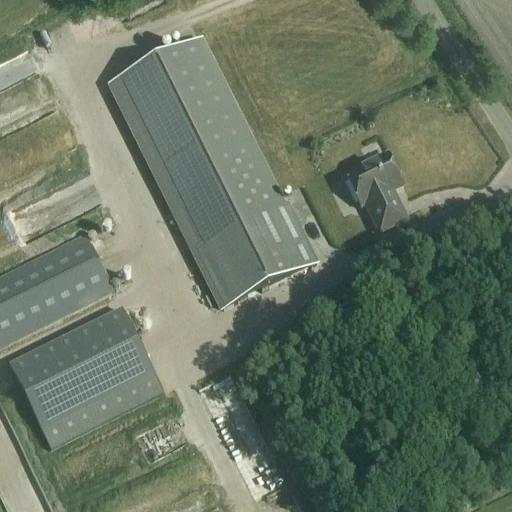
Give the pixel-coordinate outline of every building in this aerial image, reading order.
[(90,29),(91,43),(106,41),(104,28),(90,29)] [(316,267),(295,225),(286,206),(280,210),(197,44),(109,89),(222,314),(316,267)] [(2,79),(0,79),(0,96),(8,92),(2,79)] [(378,235),(399,225),(404,223),(394,203),(392,204),(388,196),(401,189),(386,158),(344,178),(360,210),(364,208),(378,235)] [(99,205),(91,209),(101,226),(109,222),(99,205)] [(418,244),(427,262),(441,255),(431,237),(418,244)] [(0,352),(113,298),(85,241),(0,282),(0,352)] [(121,315),(9,372),(50,454),(163,397),(121,315)] [(182,490),(201,483),(191,456),(171,463),(182,490)]
